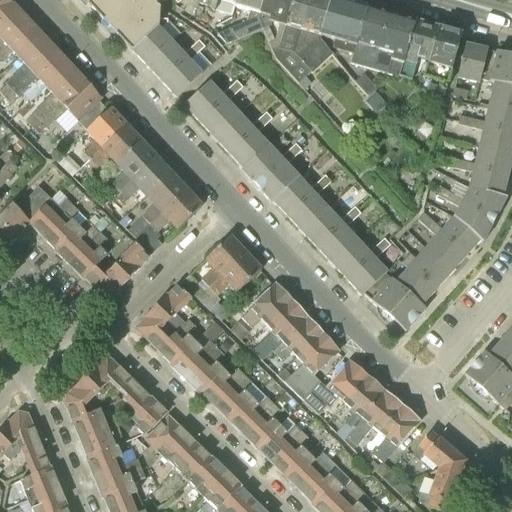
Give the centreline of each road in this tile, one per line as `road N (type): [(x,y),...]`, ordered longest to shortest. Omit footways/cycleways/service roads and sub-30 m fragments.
road 1 (residential): [(37,0),(235,206)]
road 2 (residential): [(235,206),(420,390)]
road 3 (residential): [(111,326),(291,511)]
road 4 (residential): [(235,206),(111,326)]
road 5 (residential): [(508,511),(471,441),(420,390)]
road 6 (residential): [(91,511),(37,375)]
road 7 (residential): [(420,390),(511,287)]
